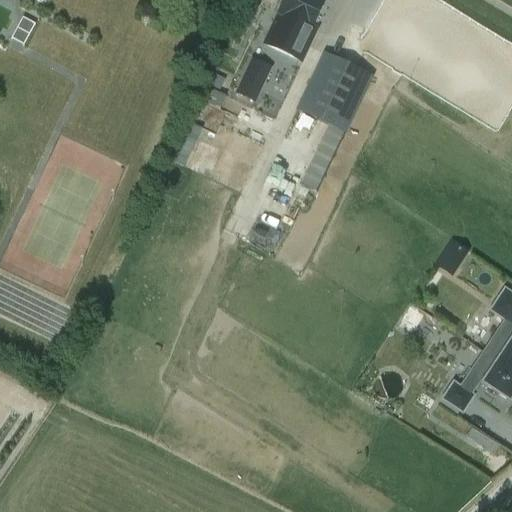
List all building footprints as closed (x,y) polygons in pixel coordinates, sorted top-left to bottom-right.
[(316,33),(311,30),(325,2),(320,0),(284,0),(263,44),(304,60),(316,33)] [(373,77),(324,55),(298,109),(346,131),(373,77)] [(242,76),(234,94),(254,104),(262,86),(242,76)] [(195,124),(179,163),(199,171),(215,133),(195,124)] [(467,252),(451,242),(435,266),(450,277),(467,252)] [(501,366),(511,373),(511,296),(504,292),(490,314),(505,324),(484,355),(501,366)] [(408,306),(396,325),(412,336),(424,317),(408,306)] [(511,373),(501,366),(484,355),(461,389),(454,384),(442,403),(463,417),(475,398),(474,398),(481,387),(508,406),(511,399),(511,373)]
